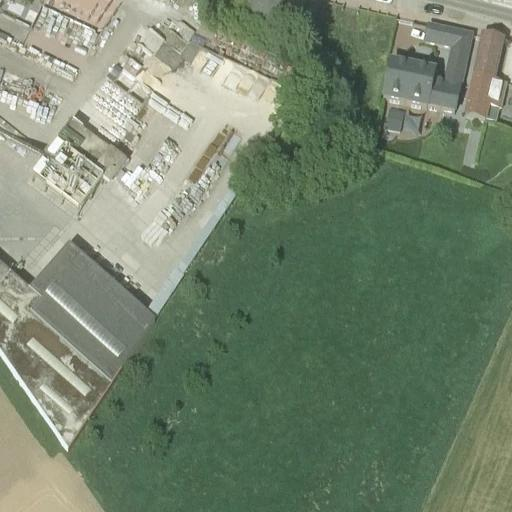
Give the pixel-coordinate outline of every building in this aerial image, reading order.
[(240,0),(236,21),(296,36),(304,3),(288,0),(240,0)] [(424,45),(467,55),(470,39),(427,30),(424,45)] [(482,41),(473,80),(493,85),(493,84),(501,45),(482,41)] [(454,118),(456,108),(460,89),(432,83),(434,76),(390,66),(382,104),(427,113),(427,112),(454,118)] [(330,71),(307,137),(319,139),(342,75),(330,71)] [(493,85),(473,80),(465,120),(484,124),(488,110),(499,113),(505,87),(493,84),(493,85)] [(387,112),(383,131),(398,135),(402,115),(387,112)] [(94,176),(111,154),(73,124),(58,143),(77,158),(74,161),(94,176)] [(335,146),(323,142),(320,149),(332,153),(335,146)] [(29,295),(0,269),(0,358),(67,455),(154,326),(68,250),(29,295)]
